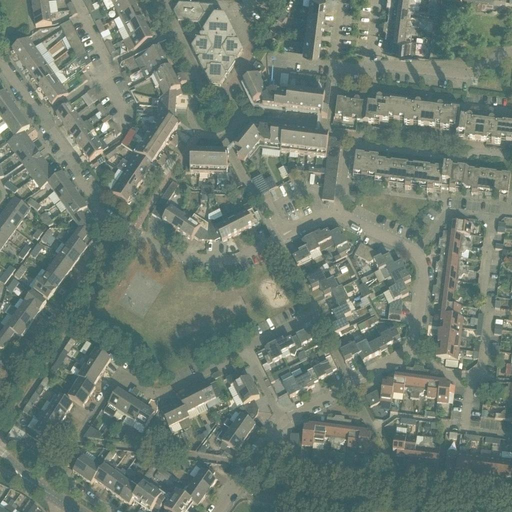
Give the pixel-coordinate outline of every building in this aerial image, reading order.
[(131,0),(110,0),(114,9),(131,0)] [(137,10),(132,0),(131,0),(114,9),(119,19),(137,10)] [(325,0),(309,0),(308,7),(324,9),(325,0)] [(481,9),(481,0),(469,0),(469,5),(475,5),(476,7),(476,9),(481,9)] [(493,0),(481,0),(481,9),(485,10),(485,8),(487,7),(493,8),(494,3),(493,0)] [(419,10),(419,5),(387,1),(386,6),(388,6),(389,7),(388,13),(409,16),(410,12),(411,12),(414,10),(414,9),(419,10)] [(50,15),(48,4),(32,6),(34,17),(50,15)] [(237,61),(242,52),(224,15),(217,15),(213,6),(179,4),(173,13),(178,22),(198,23),(204,36),(201,35),(191,50),(196,59),(199,59),(198,62),(210,86),(220,87),(235,64),(233,61),(237,61)] [(323,20),(324,9),(308,7),(307,18),(323,20)] [(142,20),(137,10),(119,19),(125,29),(142,20)] [(409,20),(409,16),(388,13),(387,19),(386,20),(384,20),(384,25),(416,29),(417,25),(412,24),(412,23),(410,20),(409,20)] [(52,27),(50,15),(34,17),(36,29),(46,27),(52,27)] [(321,32),(323,20),(307,18),(306,30),(321,32)] [(147,30),(142,20),(125,29),(130,39),(147,30)] [(73,28),(71,22),(60,27),(63,33),(73,28)] [(416,33),(416,29),(384,25),(383,29),(385,30),(386,31),(385,37),(406,40),(407,36),(408,36),(411,34),(411,33),(416,33)] [(76,33),(73,28),(63,33),(65,39),(76,33)] [(153,41),(147,30),(130,39),(135,50),(153,41)] [(320,43),(321,32),(306,30),(304,41),(320,43)] [(79,39),(76,33),(65,39),(68,44),(79,39)] [(416,41),(406,40),(385,37),(390,38),(390,39),(389,45),(393,45),(392,53),(400,54),(408,55),(408,51),(415,52),(416,41)] [(19,60),(35,49),(28,39),(12,51),(19,60)] [(82,44),(79,39),(68,44),(71,50),(82,44)] [(319,55),(320,43),(304,41),(303,53),(319,55)] [(84,50),(82,44),(71,50),(74,55),(84,50)] [(25,70),(41,58),(35,49),(19,60),(25,70)] [(87,56),(84,50),(74,55),(76,61),(87,56)] [(142,58),(146,67),(147,69),(165,60),(160,50),(142,58)] [(32,79),(48,67),(41,58),(25,70),(32,79)] [(147,69),(141,72),(146,82),(151,80),(154,78),(170,70),(165,60),(147,69)] [(266,71),(258,66),(256,64),(252,69),(261,75),(263,75),(266,71)] [(39,88),(55,77),(48,67),(32,79),(39,88)] [(268,90),(261,75),(252,69),(243,84),(254,108),(321,116),(321,118),(326,119),(331,83),(328,79),(322,78),(321,82),(326,83),(324,96),(288,91),(288,92),(268,90)] [(170,70),(154,78),(164,99),(180,91),(178,87),(186,83),(183,75),(174,79),(170,70)] [(280,90),(287,90),(288,75),(281,75),(280,90)] [(45,97),(61,86),(55,77),(39,88),(45,97)] [(52,107),(63,99),(68,96),(61,86),(45,97),(52,107)] [(182,95),(180,91),(164,99),(159,101),(159,108),(175,109),(176,98),(182,95)] [(0,110),(11,103),(4,94),(0,96),(0,110)] [(457,132),(459,120),(460,112),(450,111),(450,112),(443,111),(443,110),(443,108),(442,107),(441,106),(439,106),(438,107),(437,108),(437,110),(421,108),(421,106),(421,105),(420,104),(419,104),(418,103),(417,104),(416,104),(415,105),(415,106),(415,107),(407,106),(407,105),(390,103),(390,104),(382,103),(382,102),(382,101),(382,100),(381,99),(380,99),(378,99),(377,99),(377,100),(376,101),(376,106),(360,104),(360,102),(360,101),(359,100),(358,100),(357,99),(356,100),(355,100),(354,101),(354,102),(354,103),(346,102),(346,101),(337,100),(335,119),(338,119),(338,116),(343,117),(343,122),(352,123),(352,119),(357,120),(357,123),(374,125),(374,122),(388,123),(389,119),(394,119),(393,122),(399,123),(400,120),(404,121),(404,125),(413,126),(413,123),(418,124),(418,127),(435,129),(435,126),(440,126),(440,130),(449,131),(450,126),(455,127),(454,130),(457,130),(456,132),(457,132)] [(17,112),(11,103),(0,110),(0,118),(2,122),(17,112)] [(63,126),(76,117),(69,107),(56,116),(63,126)] [(175,120),(175,109),(159,108),(158,115),(163,118),(178,128),(180,124),(175,120)] [(111,120),(108,116),(104,111),(100,114),(104,119),(100,121),(103,125),(111,120)] [(23,120),(17,112),(2,122),(9,131),(23,120)] [(70,135),(83,126),(76,117),(63,126),(70,135)] [(511,125),(502,124),(502,125),(494,124),(494,123),(494,122),(494,121),(493,120),(492,120),(491,120),(490,120),(489,121),(488,122),(488,124),(472,122),(472,120),(472,119),(472,118),(471,117),(470,117),(468,117),(467,118),(467,119),(466,120),(466,121),(464,140),(465,136),(470,137),(469,141),(486,143),(487,139),(492,140),(491,144),(500,145),(501,140),(506,141),(506,144),(511,144),(511,141),(511,125)] [(163,118),(150,137),(165,147),(168,143),(176,148),(181,141),(173,136),(178,128),(163,118)] [(30,129),(23,120),(9,131),(15,139),(14,140),(24,133),(30,129)] [(464,140),(466,121),(459,120),(457,132),(456,139),(464,140)] [(76,144),(89,135),(95,131),(88,122),(83,126),(70,135),(76,144)] [(338,140),(323,138),(251,129),(235,150),(240,154),(237,158),(244,163),(247,160),(250,163),(251,162),(250,161),(259,149),(262,150),(262,151),(262,150),(280,152),(280,154),(326,160),(339,161),(341,144),(338,140)] [(32,143),(24,133),(14,140),(7,145),(15,155),(32,143)] [(83,154),(96,144),(89,135),(76,144),(83,154)] [(150,137),(138,156),(153,166),(155,162),(163,167),(168,160),(160,155),(165,147),(150,137)] [(83,154),(90,163),(108,150),(102,140),(96,144),(83,154)] [(49,168),(42,158),(32,143),(15,155),(33,180),(49,168)] [(186,167),(186,174),(217,176),(217,181),(229,182),(234,190),(234,191),(242,187),(231,166),(227,166),(227,156),(226,156),(196,155),(191,154),(190,168),(186,167)] [(146,176),(153,166),(138,156),(136,155),(130,165),(146,176)] [(356,156),(353,179),(354,176),(361,177),(361,181),(367,182),(367,178),(375,179),(375,183),(383,184),(382,188),(388,188),(389,184),(405,186),(404,190),(410,191),(411,187),(427,189),(426,193),(432,194),(433,190),(441,191),(440,193),(441,194),(441,192),(444,168),(443,171),(435,170),(435,171),(430,171),(430,170),(413,167),(413,169),(408,168),(408,167),(391,165),(391,166),(386,165),(386,164),(378,163),(378,159),(369,158),(369,159),(364,159),(364,158),(356,156)] [(140,185),(146,176),(130,165),(123,174),(140,185)] [(57,178),(49,168),(33,180),(40,191),(47,186),(47,185),(57,178)] [(441,192),(449,193),(449,189),(452,169),(444,168),(441,192)] [(510,176),(502,175),(501,176),(497,175),(497,174),(480,172),(479,173),(475,173),(475,172),(457,169),(457,170),(452,170),(452,169),(449,189),(449,193),(455,193),(455,189),(471,191),(471,195),(477,196),(477,192),(493,194),(493,198),(499,199),(499,195),(508,196),(510,176)] [(134,195),(140,185),(123,174),(117,184),(134,195)] [(62,175),(57,178),(47,185),(47,186),(48,186),(54,194),(68,184),(62,175)] [(261,177),(252,182),(260,198),(277,189),(271,179),(264,182),(261,177)] [(9,192),(13,187),(7,183),(4,188),(9,192)] [(172,229),(181,216),(166,206),(178,186),(172,183),(151,215),(172,229)] [(75,193),(68,184),(54,194),(60,203),(75,193)] [(127,204),(134,195),(117,184),(111,194),(127,204)] [(15,196),(18,191),(13,187),(9,192),(15,196)] [(81,201),(75,193),(60,203),(66,212),(81,201)] [(30,211),(22,205),(14,199),(6,209),(23,221),(30,211)] [(32,209),(36,204),(30,200),(27,205),(32,209)] [(87,210),(81,201),(66,212),(73,220),(87,210)] [(38,213),(41,208),(36,204),(32,209),(38,213)] [(259,225),(252,211),(249,205),(233,213),(243,233),(259,225)] [(23,221),(6,209),(0,217),(0,220),(15,231),(23,221)] [(94,219),(87,210),(73,220),(80,230),(93,230),(88,223),(94,219)] [(243,233),(233,213),(223,218),(225,224),(232,238),(243,233)] [(41,218),(45,223),(49,220),(46,214),(41,218)] [(182,235),(190,222),(181,216),(172,229),(182,235)] [(190,222),(182,235),(192,242),(194,238),(199,242),(207,242),(208,226),(194,217),(190,222)] [(225,224),(223,218),(214,222),(208,222),(208,226),(207,242),(215,243),(220,240),(222,244),(232,238),(225,224)] [(15,231),(0,220),(0,235),(8,242),(15,231)] [(53,225),(49,220),(45,223),(49,228),(53,225)] [(466,225),(466,221),(458,220),(458,224),(453,223),(452,227),(449,227),(448,234),(464,236),(469,237),(471,225),(466,225)] [(41,237),(45,231),(41,228),(37,233),(41,237)] [(88,237),(93,230),(80,230),(73,239),(87,250),(94,241),(88,237)] [(329,236),(330,236),(326,230),(312,237),(318,248),(331,241),(332,241),(329,236)] [(49,240),(53,235),(49,231),(45,237),(49,240)] [(330,236),(329,236),(332,241),(331,241),(336,251),(337,251),(339,256),(345,253),(350,251),(347,246),(340,231),(330,236)] [(37,242),(41,237),(37,233),(33,239),(37,242)] [(464,240),(464,236),(448,234),(443,233),(442,239),(441,240),(439,240),(438,245),(471,249),(472,245),(467,244),(467,243),(465,240),(464,240)] [(45,245),(49,240),(45,237),(41,242),(45,245)] [(318,248),(312,237),(302,242),(305,249),(309,257),(320,251),(318,248)] [(80,259),(87,250),(73,239),(66,248),(80,259)] [(360,259),(366,248),(361,245),(355,256),(360,259)] [(471,253),(471,249),(438,245),(438,249),(439,249),(441,251),(440,257),(461,260),(462,256),(463,256),(466,253),(471,253)] [(38,255),(42,250),(38,246),(34,251),(38,255)] [(31,251),(26,247),(23,252),(27,256),(31,251)] [(74,268),(80,259),(66,248),(60,257),(74,268)] [(365,262),(371,251),(366,248),(360,259),(365,262)] [(311,260),(309,257),(305,249),(291,256),(296,267),(311,260)] [(35,260),(38,255),(34,251),(30,257),(35,260)] [(378,254),(371,251),(365,262),(369,264),(373,262),(379,272),(380,272),(386,269),(385,269),(393,265),(388,254),(380,258),(378,254)] [(23,261),(27,256),(23,252),(19,258),(23,261)] [(68,276),(74,268),(60,257),(53,266),(68,276)] [(461,264),(461,260),(440,257),(439,263),(438,264),(436,264),(435,268),(468,273),(469,268),(464,268),(464,267),(462,264),(461,264)] [(400,261),(393,265),(385,269),(386,269),(380,272),(384,281),(390,278),(390,279),(405,272),(400,261)] [(61,285),(68,276),(53,266),(47,274),(61,285)] [(23,276),(27,271),(22,267),(18,272),(23,276)] [(10,268),(6,273),(11,277),(15,271),(10,268)] [(468,277),(468,273),(435,268),(435,273),(436,273),(438,275),(437,281),(458,284),(458,280),(460,280),(463,277),(463,276),(468,277)] [(19,281),(23,276),(18,272),(14,278),(19,281)] [(410,282),(405,272),(390,279),(395,289),(396,289),(403,285),(403,286),(410,282)] [(0,283),(4,287),(11,277),(6,273),(0,281),(0,283)] [(326,284),(326,283),(321,273),(318,275),(312,278),(307,281),(312,291),(319,288),(326,284)] [(55,294),(61,285),(47,274),(40,283),(55,294)] [(338,290),(333,280),(326,283),(326,284),(319,288),(324,298),(331,294),(338,290)] [(14,281),(10,286),(15,290),(19,285),(14,281)] [(458,287),(458,284),(437,281),(436,287),(435,288),(433,288),(432,292),(465,297),(466,292),(461,291),(459,288),(458,287)] [(48,303),(55,294),(40,283),(34,292),(48,303)] [(400,300),(408,296),(403,286),(403,285),(396,289),(395,289),(388,292),(393,302),(390,304),(389,310),(401,311),(402,304),(400,300)] [(11,295),(15,290),(10,286),(6,292),(11,295)] [(341,289),(338,290),(331,294),(338,308),(349,303),(341,289)] [(465,301),(465,297),(432,292),(432,297),(433,297),(435,299),(434,305),(439,305),(455,307),(456,303),(457,304),(460,301),(460,300),(465,301)] [(46,305),(38,299),(32,294),(25,303),(40,314),(46,305)] [(33,323),(40,314),(25,303),(19,312),(33,323)] [(349,303),(338,308),(331,312),(336,322),(344,318),(351,315),(346,305),(349,303)] [(460,308),(455,307),(439,305),(438,312),(442,313),(441,316),(459,318),(460,308)] [(27,331),(33,323),(19,312),(12,321),(27,331)] [(463,319),(459,318),(441,316),(440,323),(444,324),(443,327),(461,330),(463,319)] [(349,328),(344,318),(336,322),(329,325),(334,336),(340,333),(346,330),(349,329),(349,328)] [(20,340),(27,331),(12,321),(6,329),(20,340)] [(360,333),(367,329),(364,323),(357,327),(360,333)] [(460,340),(461,330),(443,327),(443,331),(439,331),(438,338),(460,340)] [(14,349),(20,340),(6,329),(0,337),(0,341),(3,351),(8,345),(14,349)] [(326,350),(315,329),(311,331),(310,330),(296,337),(302,349),(304,354),(319,347),(322,352),(326,350)] [(395,330),(380,338),(381,340),(382,340),(386,348),(400,341),(395,330)] [(297,352),(302,349),(296,337),(291,340),(290,337),(275,345),(283,359),(290,356),(294,357),(296,353),(297,352)] [(459,351),(460,340),(438,338),(437,345),(441,345),(441,349),(459,351)] [(387,351),(386,348),(382,340),(381,340),(368,347),(373,358),(387,351)] [(368,347),(366,343),(356,349),(354,345),(354,346),(359,356),(362,363),(373,358),(368,347)] [(283,359),(275,345),(265,350),(269,357),(265,359),(268,366),(283,359)] [(105,370),(111,361),(96,352),(98,349),(92,346),(85,357),(89,360),(105,370)] [(359,356),(354,346),(339,353),(345,363),(359,356)] [(457,362),(459,351),(441,349),(440,353),(437,352),(436,359),(457,362)] [(313,371),(313,370),(312,370),(318,382),(333,375),(332,373),(337,371),(330,358),(325,360),(327,364),(313,371)] [(99,379),(105,370),(89,360),(83,369),(99,379)] [(93,388),(99,379),(83,369),(76,365),(73,369),(80,374),(77,379),(80,381),(80,380),(93,388)] [(414,401),(419,368),(414,367),(414,369),(412,370),(406,369),(405,374),(403,390),(404,390),(408,391),(407,393),(410,395),(411,395),(410,400),(414,401)] [(423,368),(419,368),(414,401),(419,401),(419,396),(420,396),(423,395),(424,393),(427,393),(428,394),(430,377),(430,372),(424,371),(423,370),(423,368)] [(318,382),(312,370),(307,373),(309,376),(304,379),(302,375),(293,380),(300,394),(314,387),(313,384),(318,382)] [(249,379),(245,381),(240,373),(227,380),(231,389),(234,388),(238,397),(254,389),(249,379)] [(403,390),(405,374),(399,373),(398,377),(394,376),(393,382),(392,395),(392,394),(403,396),(404,390),(403,390)] [(427,393),(427,399),(439,400),(441,382),(436,382),(436,378),(430,377),(428,394),(427,393)] [(47,387),(50,382),(45,379),(42,384),(47,387)] [(95,390),(93,388),(80,380),(80,381),(74,389),(89,399),(95,390)] [(300,394),(293,380),(291,381),(282,385),(290,399),(300,394)] [(378,384),(377,392),(381,393),(380,403),(391,404),(392,395),(393,382),(387,382),(386,385),(378,384)] [(453,396),(454,388),(446,387),(447,383),(441,382),(439,400),(438,404),(448,405),(449,395),(453,396)] [(209,387),(208,385),(198,390),(206,406),(218,399),(223,397),(216,383),(209,387)] [(42,384),(35,395),(40,398),(47,387),(42,384)] [(511,385),(508,385),(507,389),(506,389),(503,392),(498,392),(498,396),(511,397),(511,385)] [(83,408),(89,399),(74,389),(68,399),(83,408)] [(259,399),(254,389),(238,397),(246,412),(245,412),(258,413),(258,410),(254,402),(259,399)] [(206,406),(198,390),(188,394),(196,410),(205,406),(206,406)] [(114,418),(127,398),(118,391),(103,414),(113,420),(114,418)] [(379,404),(377,392),(365,398),(370,408),(379,404)] [(196,410),(188,394),(178,399),(180,404),(181,404),(186,415),(187,415),(196,410)] [(511,397),(498,396),(497,401),(502,401),(502,402),(504,405),(505,405),(505,409),(511,410),(511,397)] [(67,416),(73,406),(58,397),(52,406),(67,416)] [(127,398),(114,418),(119,421),(121,421),(124,417),(127,418),(136,403),(127,398)] [(136,424),(145,409),(136,403),(127,418),(136,424)] [(181,404),(180,404),(171,409),(179,425),(189,420),(187,415),(186,415),(181,404)] [(61,425),(67,416),(52,406),(46,415),(61,425)] [(142,435),(155,415),(145,409),(136,424),(133,429),(142,435)] [(179,425),(171,409),(161,414),(165,423),(169,430),(179,425)] [(511,410),(505,409),(504,413),(503,413),(500,415),(500,416),(495,415),(495,420),(511,422),(511,410)] [(257,416),(258,413),(245,412),(242,417),(241,417),(234,426),(249,436),(255,427),(251,424),(257,416)] [(55,434),(61,425),(46,415),(40,424),(55,434)] [(335,451),(339,418),(334,417),(334,419),(333,420),(326,419),(326,424),(324,440),(328,441),(328,442),(330,445),(331,445),(330,450),(335,451)] [(348,444),(350,427),(351,422),(345,421),(343,420),(344,418),(339,418),(335,451),(339,451),(340,446),(341,446),(344,444),(344,443),(348,443),(348,444)] [(250,437),(249,436),(234,426),(227,421),(223,426),(230,431),(228,434),(242,445),(245,441),(246,442),(250,437)] [(326,424),(319,423),(319,427),(315,426),(313,444),(324,446),(324,440),(326,424)] [(49,443),(55,434),(40,424),(34,433),(30,431),(26,436),(31,439),(34,434),(42,439),(49,443)] [(299,428),(298,436),(303,437),(302,443),(301,447),(313,448),(313,444),(315,426),(308,425),(308,429),(299,428)] [(358,450),(360,432),(356,431),(357,428),(350,427),(348,444),(348,443),(347,449),(358,450)] [(98,445),(103,435),(91,428),(86,438),(98,445)] [(223,431),(217,440),(221,444),(222,444),(219,448),(225,452),(228,448),(236,454),(242,445),(228,434),(228,435),(223,431)] [(369,455),(371,437),(367,436),(367,433),(360,432),(358,450),(357,454),(369,455)] [(34,434),(31,439),(39,444),(42,439),(34,434)] [(403,458),(406,440),(406,437),(395,435),(392,453),(397,454),(396,457),(403,458)] [(425,473),(429,440),(424,439),(423,444),(422,444),(419,446),(419,447),(416,447),(414,468),(419,469),(420,471),(420,472),(425,473)] [(414,468),(416,447),(416,441),(406,440),(403,458),(407,459),(406,462),(413,463),(412,468),(414,468)] [(437,471),(438,461),(439,450),(435,449),(435,448),(433,445),(432,445),(433,440),(429,440),(425,473),(429,473),(429,472),(431,470),(437,471)] [(466,474),(469,456),(458,455),(457,458),(458,458),(455,476),(462,477),(462,474),(466,474)] [(82,479),(92,465),(83,458),(82,459),(78,456),(74,461),(78,464),(72,473),(82,479)] [(477,479),(479,458),(469,456),(466,474),(470,475),(470,478),(477,479)] [(458,458),(457,458),(446,457),(444,479),(451,480),(451,476),(455,476),(458,458)] [(488,477),(490,459),(479,458),(477,479),(484,480),(484,476),(488,477)] [(498,482),(501,460),(490,459),(488,477),(492,477),(491,481),(498,482)] [(509,480),(511,462),(501,460),(498,482),(505,483),(505,479),(509,480)] [(102,488),(115,469),(117,467),(114,465),(112,467),(106,463),(103,467),(101,471),(93,481),(94,482),(102,488)] [(101,471),(92,465),(82,479),(91,486),(94,482),(93,481),(101,471)] [(211,478),(215,473),(204,466),(200,472),(201,473),(195,481),(196,481),(210,491),(216,482),(211,478)] [(111,494),(124,476),(123,476),(126,473),(122,471),(120,473),(116,470),(115,469),(102,488),(111,494)] [(120,500),(133,482),(132,482),(135,479),(132,477),(130,480),(124,476),(111,494),(120,500)] [(203,500),(210,491),(196,481),(189,489),(203,500)] [(133,500),(139,492),(142,486),(140,484),(138,486),(133,482),(120,500),(129,507),(133,501),(133,500)] [(161,499),(142,486),(139,492),(133,500),(133,501),(149,511),(158,511),(166,502),(165,501),(159,510),(155,507),(161,499)] [(203,500),(189,489),(189,490),(184,487),(178,494),(183,498),(191,504),(191,505),(197,509),(203,500)] [(185,511),(191,505),(191,504),(183,498),(177,493),(164,511),(185,511)]
